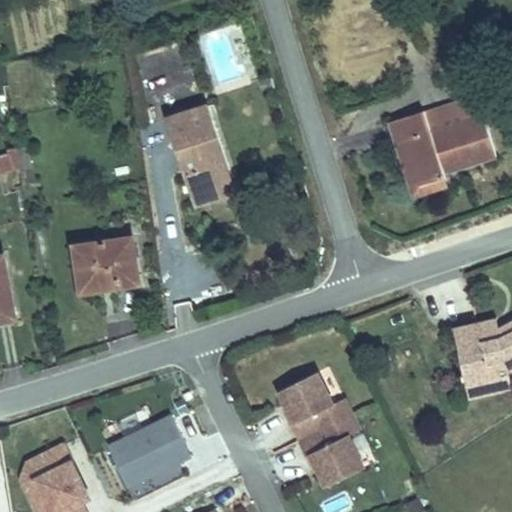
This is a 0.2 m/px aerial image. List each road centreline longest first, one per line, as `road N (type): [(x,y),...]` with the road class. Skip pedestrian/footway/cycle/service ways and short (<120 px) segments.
road 1 (residential): [(369,286),(281,0)]
road 2 (residential): [(0,403),(198,353)]
road 3 (residential): [(198,353),(369,286)]
road 4 (residential): [(274,511),(198,353)]
road 5 (residential): [(369,286),(511,239)]
